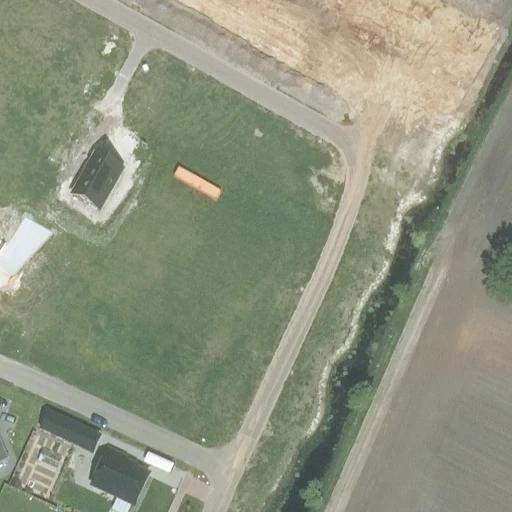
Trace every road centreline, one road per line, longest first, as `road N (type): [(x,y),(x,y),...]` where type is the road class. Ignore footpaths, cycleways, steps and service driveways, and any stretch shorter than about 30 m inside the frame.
road 1 (residential): [(230,479),(334,249),(362,150)]
road 2 (residential): [(362,150),(93,0)]
road 3 (residential): [(230,479),(0,368)]
